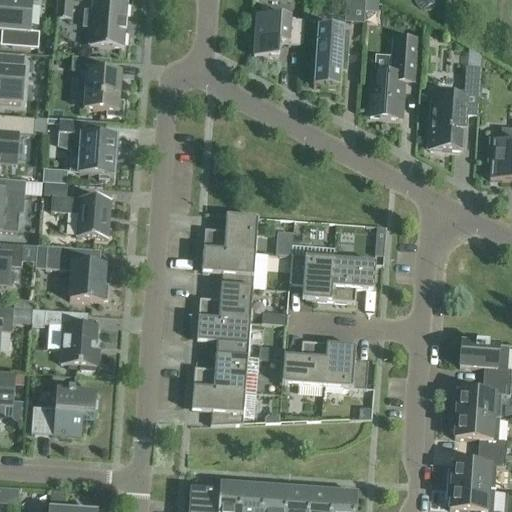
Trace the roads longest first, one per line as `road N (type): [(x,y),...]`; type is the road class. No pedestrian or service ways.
road 1 (residential): [(200,76),(174,87),(167,104),(141,481)]
road 2 (residential): [(432,199),(200,76)]
road 3 (residential): [(410,511),(423,330)]
road 4 (residential): [(141,481),(0,471)]
road 5 (residential): [(423,330),(432,199)]
road 6 (residential): [(297,321),(423,330)]
